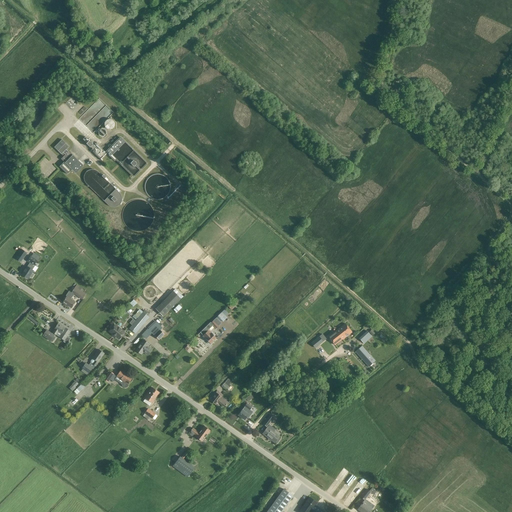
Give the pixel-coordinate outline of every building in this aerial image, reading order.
[(105,122),(104,124),(105,126),(105,128),(107,129),(109,130),(111,130),(112,129),(113,129),(113,128),(114,127),(115,125),(114,123),(113,121),(112,120),(110,120),(108,120),(106,121),(105,122)] [(105,138),(108,135),(107,134),(107,133),(107,131),(106,130),(105,129),(104,129),(103,129),(101,129),(100,129),(99,130),(98,131),(98,133),(98,134),(99,135),(100,136),(101,137),(103,137),(104,137),(105,138)] [(84,138),(83,139),(85,142),(90,146),(90,147),(92,149),(95,146),(92,144),(88,140),(85,137),(84,138)] [(62,140),(54,147),(62,154),(63,153),(65,155),(68,152),(67,150),(66,150),(69,147),(62,140)] [(69,152),(62,160),(65,163),(60,167),(68,175),(72,170),(76,174),(84,166),(69,152)] [(96,180),(109,195),(104,199),(112,209),(124,199),(103,174),(100,176),(93,167),(88,172),(95,180),(96,180)] [(22,249),(18,255),(23,258),(26,252),(22,249)] [(31,256),(27,261),(30,263),(34,266),(34,265),(38,260),(31,256)] [(27,266),(22,275),(28,279),(29,276),(32,278),(34,275),(32,273),(33,271),(32,270),(35,266),(34,265),(34,266),(30,263),(27,266)] [(67,275),(51,293),(55,297),(71,279),(67,275)] [(63,302),(63,303),(71,308),(75,302),(71,299),(74,294),(82,299),(86,294),(80,290),(81,288),(80,287),(77,284),(72,292),(72,293),(69,291),(64,298),(65,298),(66,298),(63,302)] [(181,299),(173,292),(156,309),(163,317),(181,299)] [(231,301),(227,305),(232,310),(236,306),(231,301)] [(129,326),(128,327),(129,329),(136,334),(146,321),(147,319),(146,318),(149,313),(145,310),(134,324),(133,324),(132,323),(131,324),(129,326)] [(27,316),(26,317),(36,325),(37,324),(27,316)] [(211,344),(216,338),(211,333),(208,331),(213,326),(216,329),(221,323),(216,318),(211,323),(210,323),(200,333),(203,336),(205,338),(211,344)] [(146,338),(152,333),(153,335),(161,328),(155,321),(142,333),(146,338)] [(56,335),(58,332),(61,334),(59,337),(64,340),(64,342),(67,344),(71,338),(68,336),(71,331),(65,328),(65,327),(58,323),(54,329),(52,332),(56,335)] [(345,323),(328,337),(335,345),(352,332),(345,323)] [(112,329),(110,332),(119,339),(124,332),(116,324),(114,326),(112,326),(111,327),(111,328),(112,329)] [(47,330),(43,336),(50,341),(51,341),(52,342),(55,338),(54,336),(47,330)] [(159,341),(165,335),(160,330),(154,336),(159,341)] [(367,331),(359,338),(364,344),(372,336),(367,331)] [(315,348),(323,342),(319,337),(312,343),(315,348)] [(149,344),(143,339),(136,350),(141,354),(143,352),(148,356),(152,350),(147,346),(149,344)] [(362,345),(355,352),(369,367),(376,361),(362,345)] [(93,358),(91,361),(91,362),(93,364),(92,364),(96,366),(99,362),(98,362),(104,353),(99,349),(93,358)] [(89,373),(93,368),(86,363),(82,368),(83,369),(81,371),(87,375),(89,373)] [(110,370),(104,379),(108,382),(110,379),(114,374),(110,370)] [(117,376),(124,381),(123,382),(122,384),(123,386),(125,387),(127,387),(128,386),(127,385),(132,378),(121,370),(117,376)] [(73,384),(69,388),(73,391),(76,388),(75,387),(78,384),(75,381),(72,384),(73,384)] [(224,383),(221,386),(227,390),(231,386),(229,384),(226,381),(224,383)] [(76,394),(85,386),(82,383),(74,391),(76,394)] [(152,403),(160,392),(152,387),(145,398),(152,403)] [(217,391),(210,400),(216,404),(218,401),(225,407),(228,403),(221,398),(223,395),(217,391)] [(82,396),(73,406),(75,408),(84,398),(82,396)] [(242,409),(238,415),(245,420),(247,417),(248,419),(253,412),(250,410),(252,407),(247,403),(244,406),(245,407),(243,409),(242,409)] [(156,414),(148,408),(144,413),(152,419),(156,414)] [(267,427),(263,434),(275,443),(275,442),(277,443),(281,439),(279,437),(279,436),(273,432),(275,429),(269,425),(268,424),(273,417),(270,415),(267,419),(263,424),(267,427)] [(202,442),(210,430),(204,426),(199,432),(193,428),(190,432),(196,436),(196,437),(202,442)] [(181,457),(174,466),(188,477),(195,468),(181,457)] [(370,491),(367,489),(364,492),(360,497),(365,501),(370,495),(372,497),(377,491),(372,488),(370,491)] [(284,489),(266,511),(281,511),(293,496),(284,489)] [(309,497),(299,511),(300,511),(319,511),(314,508),(317,503),(309,497)] [(369,511),(372,509),(363,502),(358,509),(361,511),(369,511)]
